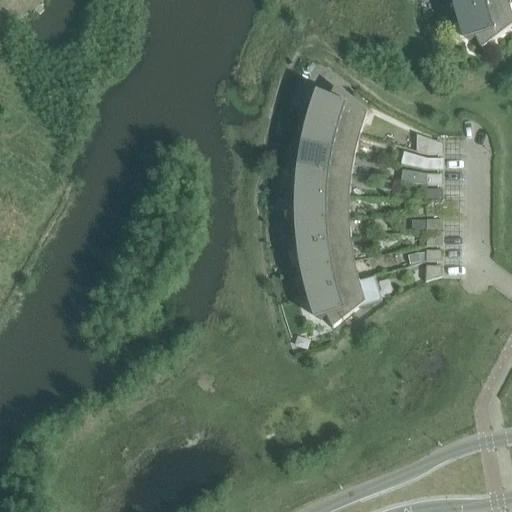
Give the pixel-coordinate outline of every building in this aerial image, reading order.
[(461,15),(462,17),(508,4),(506,0),(460,0),(467,14),(461,15)] [(511,17),(508,4),(462,17),(462,18),(464,18),(475,38),(469,40),(469,42),(476,40),(482,51),(511,27),(511,17)] [(315,121),(314,123),(360,136),(367,115),(335,89),(328,100),(323,98),(322,100),(323,100),(320,123),(315,121)] [(308,146),(308,147),(355,157),(360,136),(314,123),(314,124),(315,124),(314,147),(308,146)] [(427,157),(443,157),(443,146),(442,146),(416,136),(416,153),(427,157)] [(304,170),(304,172),(351,178),(355,157),(308,147),(308,148),(309,149),(309,171),(304,170)] [(427,161),(404,154),(400,166),(427,172),(443,172),(443,161),(427,161)] [(302,195),(302,197),(349,199),(351,178),(304,172),(304,173),(305,173),(307,195),(302,195)] [(402,172),(400,183),(427,187),(427,176),(402,172)] [(443,187),(443,176),(427,176),(427,187),(443,187)] [(443,192),(427,192),(426,202),(443,203),(443,192)] [(301,220),(301,222),(349,220),(349,199),(302,197),(302,198),(303,198),(307,220),(301,220)] [(426,218),(443,218),(443,207),(426,207),(426,218)] [(303,245),(303,247),(351,242),(349,220),(301,222),(301,223),(303,223),(309,245),(303,245)] [(442,233),(443,222),(426,222),(426,233),(442,233)] [(426,237),(426,248),(442,249),(442,238),(426,237)] [(306,270),(307,272),(354,263),(351,242),(303,247),(303,248),(305,248),(312,269),(306,270)] [(426,264),(442,264),(442,253),(426,253),(426,264)] [(419,256),(407,258),(409,267),(421,265),(419,256)] [(312,295),(312,296),(359,284),(354,263),(307,272),(307,273),(308,273),(318,293),(312,295)] [(426,268),(425,284),(441,279),(442,279),(442,268),(426,268)] [(359,284),(312,296),(313,297),(314,297),(324,317),(319,319),(320,321),(326,319),(332,330),(358,310),(382,303),(374,279),(359,284)]
